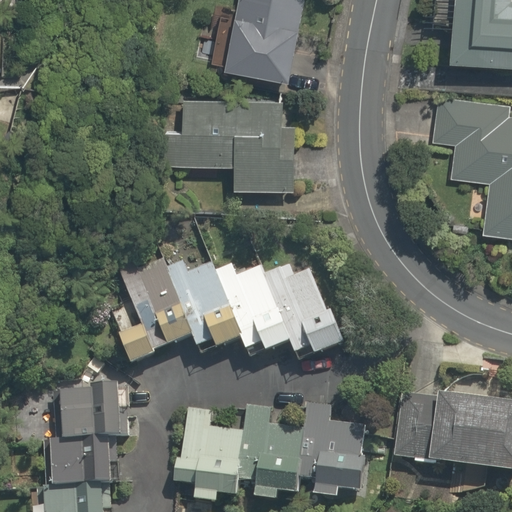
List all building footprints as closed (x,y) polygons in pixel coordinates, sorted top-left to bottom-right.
[(287,78),(302,0),(233,0),(220,65),(287,78)] [(511,0),(507,1),(507,0),(447,0),(443,56),(511,61),(511,0)] [(327,60),(296,54),(290,90),(321,95),(327,60)] [(511,114),(510,115),(511,98),(441,92),(437,140),(449,141),(446,177),(486,180),(481,236),(511,238),(511,114)] [(289,126),(268,101),(165,98),(163,160),(226,162),(225,186),(288,188),(289,126)] [(182,271),(176,254),(118,277),(125,294),(103,303),(126,360),(186,336),(190,348),(206,341),(209,350),(234,339),(239,351),(255,344),(259,352),(283,343),(288,354),(305,347),(308,353),(339,341),(306,257),(265,273),(261,262),(234,273),(229,262),(213,268),(210,260),(182,271)] [(113,416),(111,379),(85,380),(85,383),(87,436),(127,435),(127,415),(113,416)] [(87,436),(85,383),(47,385),(49,438),(87,436)] [(511,404),(393,392),(386,459),(511,470),(511,404)] [(239,430),(236,481),(245,481),(244,497),(271,499),(272,488),(293,489),(297,423),(267,421),(268,405),(240,403),(239,430)] [(232,480),(235,429),(209,428),(210,409),(181,407),(178,453),(171,453),(170,481),(188,482),(187,498),(212,500),(213,493),(231,494),(232,480)] [(350,426),(311,424),(308,477),(307,494),(332,495),(332,487),(359,488),(361,440),(349,439),(350,426)] [(75,442),(43,443),(44,482),(76,481),(75,442)] [(105,442),(80,442),(81,480),(106,479),(105,442)] [(24,455),(0,455),(0,493),(26,492),(24,455)] [(97,511),(97,489),(72,489),(72,511),(97,511)] [(71,511),(71,492),(35,492),(35,511),(71,511)]
